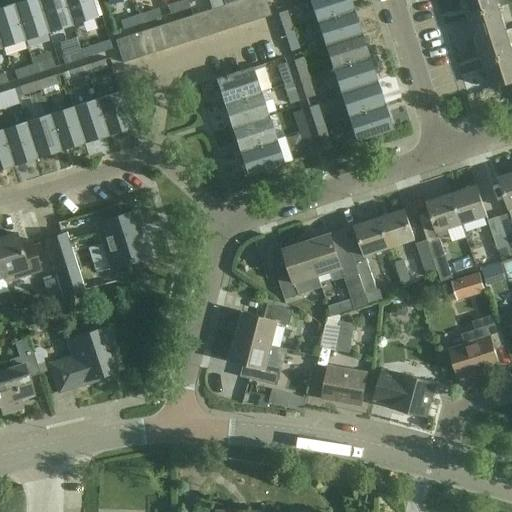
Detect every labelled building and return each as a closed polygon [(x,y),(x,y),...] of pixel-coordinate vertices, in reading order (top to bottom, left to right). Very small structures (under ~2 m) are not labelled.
[(38,0),(25,0),(13,4),(25,38),(48,31),(38,0)] [(64,0),(38,0),(48,31),(72,23),(64,0)] [(64,0),(72,23),(96,15),(90,0),(64,0)] [(170,14),(189,8),(186,0),(183,0),(167,5),(170,14)] [(242,0),(238,0),(232,2),(239,25),(249,22),(242,0)] [(254,0),(242,0),(249,22),(260,18),(254,0)] [(271,15),(265,0),(254,0),(260,18),(271,15)] [(310,0),(317,21),(352,10),(348,0),(310,0)] [(511,0),(463,0),(469,17),(498,7),(498,8),(511,3),(511,0)] [(239,25),(232,2),(221,6),(228,28),(239,25)] [(0,8),(0,43),(1,46),(25,38),(13,4),(0,8)] [(221,6),(210,9),(218,32),(228,28),(221,6)] [(506,31),(498,8),(498,7),(469,17),(476,40),(506,31)] [(158,8),(139,14),(142,23),(160,17),(158,8)] [(207,35),(218,32),(210,9),(200,12),(207,35)] [(284,32),(292,29),(286,10),(278,13),(284,32)] [(317,21),(325,44),(359,33),(352,10),(317,21)] [(207,35),(200,12),(189,16),(196,38),(207,35)] [(122,29),(142,23),(139,14),(120,20),(122,29)] [(196,38),(189,16),(179,19),(186,42),(196,38)] [(179,19),(168,22),(175,45),(186,42),(179,19)] [(175,45),(168,22),(157,26),(165,48),(175,45)] [(157,26),(147,29),(154,52),(165,48),(157,26)] [(154,52),(147,29),(136,32),(143,55),(154,52)] [(292,29),(284,32),(290,51),(299,48),(292,29)] [(476,40),(484,64),(511,55),(511,50),(506,31),(476,40)] [(136,32),(126,36),(133,59),(143,55),(136,32)] [(367,57),(359,33),(325,44),(333,68),(367,57)] [(126,36),(115,40),(122,62),(133,59),(126,36)] [(99,43),(80,49),(83,57),(102,51),(99,43)] [(64,63),(83,57),(80,49),(61,55),(64,63)] [(511,82),(511,55),(484,64),(492,89),(511,82)] [(299,79),(308,76),(302,57),(293,60),(299,79)] [(333,68),(340,91),(375,80),(367,57),(333,68)] [(52,58),(33,64),(36,73),(55,66),(52,58)] [(104,59),(85,65),(88,74),(107,67),(104,59)] [(277,65),(284,84),(292,82),(286,62),(277,65)] [(36,73),(33,64),(14,70),(17,79),(36,73)] [(69,80),(88,74),(85,65),(66,71),(69,80)] [(216,79),(224,104),(259,92),(251,68),(216,79)] [(101,73),(89,77),(96,99),(107,134),(132,126),(120,92),(109,95),(101,73)] [(57,74),(38,80),(41,89),(60,83),(57,74)] [(308,76),(299,79),(306,98),(314,95),(308,76)] [(41,89),(38,80),(19,86),(22,95),(41,89)] [(340,91),(348,116),(383,105),(375,80),(340,91)] [(292,82),(284,84),(290,103),(298,101),(292,82)] [(15,88),(0,92),(0,110),(20,105),(15,88)] [(259,92),(224,104),(232,127),(266,116),(259,92)] [(96,99),(73,107),(84,141),(107,134),(96,99)] [(309,107),(315,127),(323,124),(317,105),(309,107)] [(390,128),(383,105),(348,116),(356,139),(390,128)] [(73,107),(49,114),(60,149),(84,141),(73,107)] [(293,112),(299,131),(307,129),(301,110),(293,112)] [(25,122),(37,156),(60,149),(49,114),(25,122)] [(232,127),(240,151),(274,140),(266,116),(232,127)] [(25,122),(2,130),(13,164),(37,156),(25,122)] [(2,130),(0,123),(0,168),(13,164),(2,130)] [(330,143),(323,124),(315,127),(321,145),(330,143)] [(307,129),(299,131),(299,133),(303,145),(305,151),(313,148),(307,129)] [(299,133),(287,137),(291,149),(303,145),(299,133)] [(274,140),(240,151),(248,175),(282,164),(274,140)] [(511,208),(511,174),(499,179),(509,210),(511,208)] [(487,215),(477,185),(451,193),(462,224),(487,215)] [(420,216),(428,241),(434,259),(445,256),(439,239),(450,235),(448,228),(462,224),(451,193),(427,201),(431,212),(420,216)] [(113,207),(97,212),(100,220),(116,215),(113,207)] [(405,210),(380,217),(390,248),(415,241),(405,210)] [(136,212),(97,224),(111,268),(150,255),(136,212)] [(511,218),(511,214),(499,218),(509,247),(511,256),(511,218)] [(390,248),(380,217),(355,226),(365,257),(390,248)] [(509,247),(499,218),(488,221),(497,251),(509,247)] [(16,233),(0,238),(0,264),(4,276),(6,282),(27,275),(41,270),(32,241),(19,245),(16,233)] [(55,274),(73,268),(62,235),(44,240),(55,274)] [(330,235),(308,242),(319,276),(331,273),(333,281),(345,277),(355,310),(369,305),(355,265),(351,251),(337,256),(330,235)] [(438,271),(434,259),(428,241),(415,245),(425,275),(438,271)] [(290,270),(277,274),(285,299),(299,295),(309,292),(306,280),(319,276),(308,242),(284,249),(290,270)] [(412,286),(403,259),(395,262),(404,289),(412,286)] [(355,265),(369,305),(384,300),(381,290),(376,291),(367,261),(355,265)] [(499,263),(481,269),(486,285),(505,279),(499,263)] [(457,277),(453,266),(438,271),(441,282),(457,277)] [(461,279),(467,299),(486,293),(479,273),(461,279)] [(62,296),(56,277),(43,281),(49,301),(62,296)] [(395,304),(392,307),(393,312),(396,315),(404,314),(407,310),(407,305),(403,303),(395,304)] [(243,312),(237,336),(272,345),(278,322),(290,325),(294,311),(268,304),(264,318),(243,312)] [(18,307),(21,317),(29,314),(26,305),(18,307)] [(30,314),(26,319),(27,325),(32,329),(38,328),(42,323),(41,317),(36,313),(30,314)] [(328,317),(327,324),(339,326),(340,323),(341,313),(328,317)] [(506,346),(499,323),(496,316),(486,319),(489,326),(486,327),(489,336),(449,349),(459,378),(500,365),(495,350),(506,346)] [(339,326),(335,347),(350,350),(353,332),(350,332),(352,325),(340,323),(339,326)] [(72,357),(49,364),(59,392),(95,381),(94,377),(121,368),(110,333),(89,340),(87,334),(67,341),(72,357)] [(237,336),(231,360),(252,366),(249,378),(277,385),(280,373),(287,349),(272,345),(237,336)] [(11,368),(0,371),(0,373),(12,410),(21,407),(19,398),(33,394),(28,377),(40,373),(28,337),(14,342),(19,356),(8,359),(11,368)] [(47,371),(44,362),(37,364),(40,373),(47,371)] [(328,367),(322,398),(362,405),(368,374),(328,367)] [(394,404),(393,408),(426,416),(435,383),(402,374),(402,376),(382,371),(375,399),(394,404)] [(0,407),(2,413),(12,410),(0,373),(0,407)] [(285,405),(300,408),(303,394),(288,391),(285,405)]
